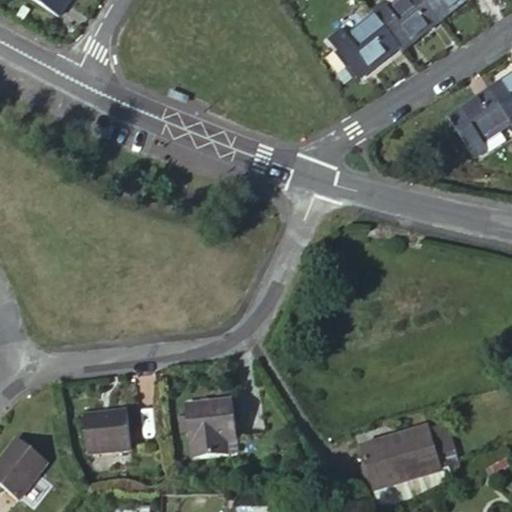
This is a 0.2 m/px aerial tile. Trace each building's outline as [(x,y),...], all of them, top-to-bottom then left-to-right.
[(34,0),(59,15),(69,0),(34,0)] [(383,3),(370,13),(375,19),(398,48),(400,52),(440,21),(423,0),(399,0),(388,9),(383,3)] [(423,0),(440,21),(468,0),(423,0)] [(398,48),(375,19),(349,39),(342,31),(330,40),(359,79),(398,48)] [(511,76),(488,92),(510,124),(511,126),(511,76)] [(510,124),(488,92),(449,117),(476,157),(488,149),(484,143),(510,124)] [(234,401),(186,407),(189,445),(237,439),(234,401)] [(127,412),(84,417),(86,454),(131,450),(127,412)] [(447,426),(429,432),(441,469),(450,467),(453,478),(461,475),(447,426)] [(375,490),(441,469),(429,432),(364,452),(375,490)] [(18,439),(0,462),(0,486),(18,501),(48,463),(18,439)] [(450,467),(441,469),(375,490),(381,511),(383,511),(453,478),(450,467)]
